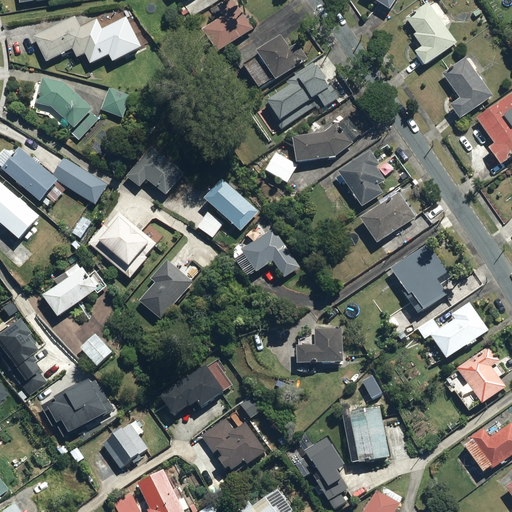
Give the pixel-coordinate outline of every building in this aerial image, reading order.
[(398,0),(367,0),(390,14),(398,0)] [(453,24),(445,15),(436,1),(430,6),(428,3),(405,20),(416,35),(412,38),(421,50),(414,55),(425,69),(457,45),(445,30),(453,24)] [(218,56),(253,30),(231,2),(213,16),(217,21),(200,34),(218,56)] [(75,19),(33,39),(45,64),(72,51),(77,62),(84,58),(90,68),(109,59),(112,66),(142,52),(126,20),(101,32),(96,23),(80,30),(75,19)] [(284,35),(256,54),(276,83),(304,64),(284,35)] [(460,102),(450,109),(460,122),(493,98),(464,59),(441,76),(460,102)] [(333,97),(311,65),(294,77),(295,79),(287,85),(290,89),(260,109),(278,135),(333,97)] [(68,87),(41,80),(36,107),(51,109),(74,132),(71,136),(77,142),(99,120),(92,114),(68,87)] [(128,96),(108,90),(100,114),(120,121),(128,96)] [(511,94),(476,123),(494,146),(488,150),(501,168),(511,159),(511,94)] [(336,122),(321,134),(292,138),(295,165),(336,159),(353,145),(336,122)] [(183,175),(151,148),(126,180),(139,191),(147,182),(164,196),(183,175)] [(58,185),(18,149),(10,157),(12,159),(0,172),(38,206),(58,185)] [(193,164),(177,149),(169,157),(185,173),(193,164)] [(372,153),(338,174),(361,211),(383,197),(377,188),(385,183),(376,169),(380,166),(372,153)] [(298,167),(276,154),(264,172),(286,186),(298,167)] [(259,213),(223,184),(205,205),(240,235),(259,213)] [(0,225),(19,243),(40,220),(1,185),(0,186),(0,225)] [(416,219),(398,194),(359,222),(377,247),(416,219)] [(118,213),(89,245),(130,281),(159,248),(118,213)] [(223,225),(208,213),(197,229),(212,240),(223,225)] [(93,225),(84,218),(70,235),(79,242),(93,225)] [(300,269),(273,231),(243,252),(240,247),(228,255),(246,279),(254,273),(257,276),(272,265),(284,281),(300,269)] [(457,287),(426,245),(389,273),(408,298),(411,296),(423,312),(457,287)] [(161,323),(194,286),(168,262),(150,282),(155,286),(139,303),(161,323)] [(57,318),(96,293),(78,266),(54,282),(58,289),(44,298),(57,318)] [(445,361),(487,333),(469,305),(451,317),(455,324),(431,340),(445,361)] [(441,329),(432,319),(416,332),(424,342),(441,329)] [(5,333),(0,336),(0,358),(24,398),(46,384),(30,358),(35,355),(29,346),(32,344),(19,323),(14,326),(12,321),(1,327),(5,333)] [(343,366),(342,330),(313,331),(313,348),(296,348),(296,366),(343,366)] [(113,355),(95,335),(78,350),(96,370),(113,355)] [(488,351),(446,381),(470,415),(506,389),(499,379),(505,374),(488,351)] [(159,402),(173,421),(188,410),(190,413),(197,408),(200,413),(237,386),(218,360),(159,402)] [(382,407),(350,412),(359,467),(391,462),(382,407)] [(247,469),(269,453),(249,426),(242,431),(232,417),(200,440),(225,474),(229,471),(233,476),(245,467),(247,469)] [(120,471),(148,450),(138,438),(146,433),(137,421),(121,433),(118,428),(110,434),(114,439),(103,447),(120,471)] [(483,476),(511,456),(511,426),(511,425),(490,439),(485,432),(463,447),(483,476)] [(345,469),(330,448),(302,468),(327,503),(343,492),(338,484),(343,481),(337,474),(345,469)] [(178,504),(164,474),(137,486),(148,511),(188,511),(184,502),(178,504)] [(398,511),(404,501),(378,486),(363,511),(398,511)] [(292,511),(276,491),(254,509),(249,503),(238,511),(292,511)] [(140,511),(132,494),(114,503),(118,511),(140,511)]
